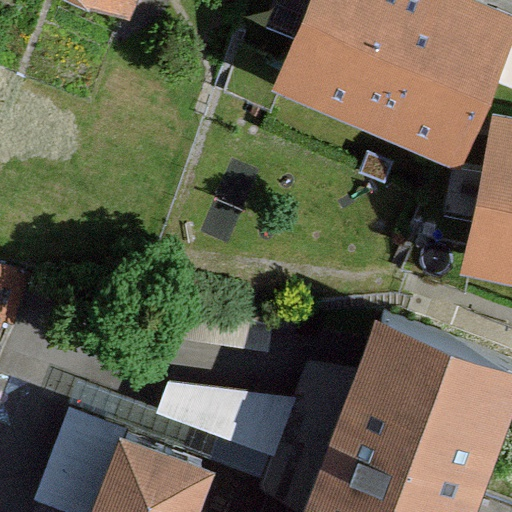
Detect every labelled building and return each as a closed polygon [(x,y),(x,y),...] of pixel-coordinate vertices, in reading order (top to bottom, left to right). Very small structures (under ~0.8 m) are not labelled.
[(508,23),(451,0),(316,0),(280,88),(453,159),(508,23)] [(511,128),(498,126),(470,268),(511,276),(511,128)] [(0,337),(24,273),(0,264),(0,337)] [(61,511),(467,511),(511,393),(511,369),(380,320),(361,369),(314,494),(307,511),(200,511),(220,460),(149,433),(67,402),(30,500),(61,511)] [(168,383),(149,433),(314,494),(361,369),(309,362),(295,398),(168,383)]
